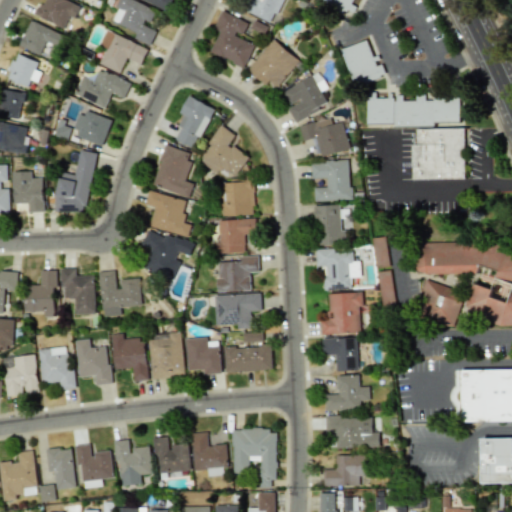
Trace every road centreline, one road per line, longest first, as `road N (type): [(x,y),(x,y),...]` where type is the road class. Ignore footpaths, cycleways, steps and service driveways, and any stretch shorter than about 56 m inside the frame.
road 1 (residential): [(175,65),(250,112),(283,173),(298,401),(294,511)]
road 2 (residential): [(0,426),(298,401)]
road 3 (residential): [(206,0),(138,143),(109,244)]
road 4 (tertiary): [(456,0),(511,118)]
